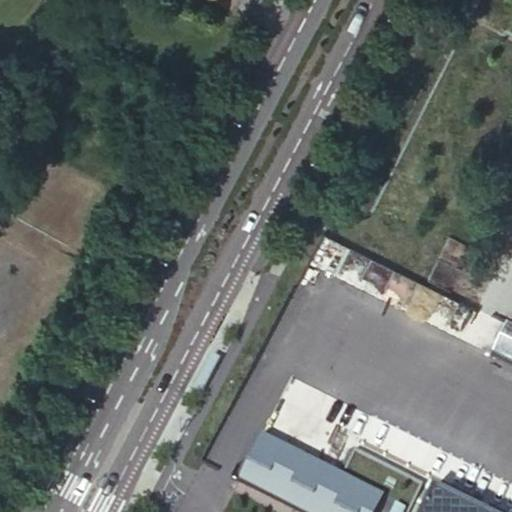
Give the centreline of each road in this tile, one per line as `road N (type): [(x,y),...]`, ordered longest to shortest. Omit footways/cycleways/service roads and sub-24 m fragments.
road 1 (secondary): [(101,511),(373,0)]
road 2 (secondary): [(315,0),(49,511)]
